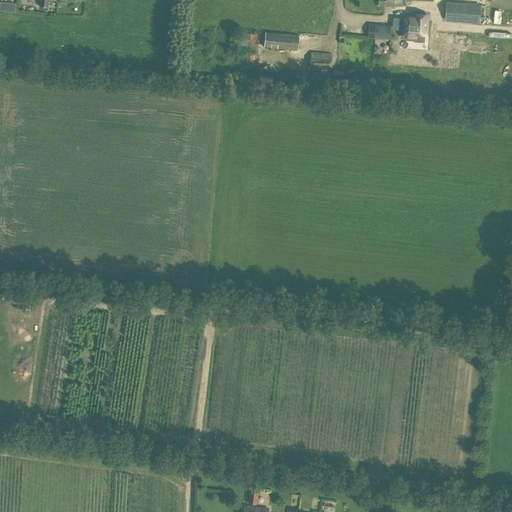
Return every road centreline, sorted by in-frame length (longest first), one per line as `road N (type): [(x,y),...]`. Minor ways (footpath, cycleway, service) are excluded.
road 1 (track): [(210,303),(511,339)]
road 2 (track): [(210,303),(0,278)]
road 3 (track): [(188,511),(210,303)]
